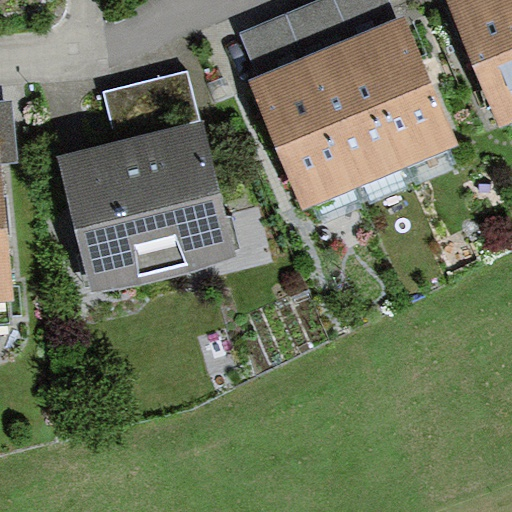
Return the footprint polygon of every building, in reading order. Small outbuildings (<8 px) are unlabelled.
[(336,0),(289,20),(353,175),(400,156),(336,0)] [(384,0),(336,0),(400,156),(447,137),(400,24),(396,26),(384,0)] [(511,108),(511,2),(511,0),(458,0),(457,1),(503,112),(511,108)] [(353,175),(289,20),(246,37),(265,81),(260,83),(306,194),(353,175)] [(219,236),(196,137),(181,70),(102,88),(117,154),(73,164),(96,266),(138,265),(184,254),(219,236)] [(0,319),(7,319),(0,242),(0,156),(12,156),(7,104),(0,105),(0,319)]
